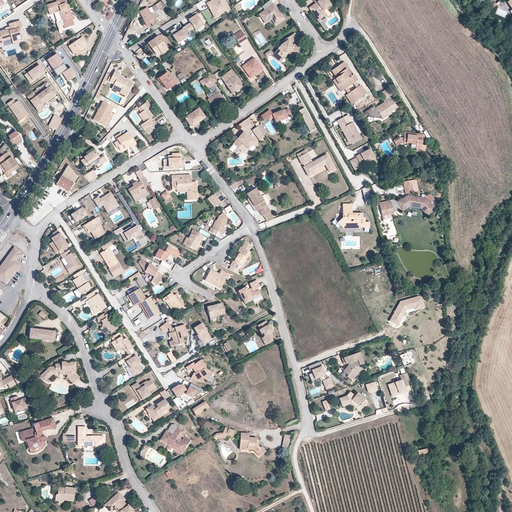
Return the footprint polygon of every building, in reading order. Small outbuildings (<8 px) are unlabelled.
[(67,10),(65,5),(67,5),(65,0),(50,0),(51,0),(52,0),(58,0),(59,1),(56,2),(46,5),(49,15),(58,12),(61,20),(64,29),(66,28),(74,26),(72,20),(71,17),(69,9),(67,10)] [(224,0),(212,0),(207,3),(215,18),(230,10),(224,0)] [(265,10),(274,4),(270,0),(262,6),(265,10)] [(323,11),(331,5),(326,0),(320,0),(315,3),(310,7),(313,11),(312,12),(322,27),(326,25),(324,23),(326,21),(326,19),(325,18),(321,12),(323,11)] [(284,19),(278,9),(276,10),(275,8),(276,7),(274,4),(259,14),(265,23),(271,19),(275,25),(284,19)] [(160,23),(154,12),(151,14),(148,9),(147,7),(139,12),(147,26),(152,23),(154,27),(157,25),(160,23)] [(191,22),(186,26),(190,32),(194,29),(195,30),(204,24),(198,14),(194,16),(194,15),(191,17),(188,19),(191,22)] [(22,41),(19,30),(19,28),(21,27),(22,27),(20,20),(9,24),(10,28),(0,30),(0,33),(0,34),(2,40),(11,38),(13,43),(22,41)] [(66,28),(64,29),(61,20),(56,22),(58,27),(61,33),(64,32),(64,31),(67,30),(66,28)] [(186,34),(190,32),(186,26),(172,35),(177,43),(188,36),(186,34)] [(239,44),(247,39),(242,30),(239,32),(240,34),(235,37),(239,44)] [(298,51),(299,45),(293,44),(292,48),(290,44),(292,43),(298,38),(294,33),(283,41),(284,43),(282,44),(280,45),(274,53),(270,50),(265,54),(267,57),(270,55),(277,61),(282,55),(285,57),(288,53),(296,55),(297,51),(298,51)] [(168,49),(158,36),(148,43),(154,51),(156,54),(160,52),(162,54),(168,49)] [(73,54),(87,44),(82,37),(68,46),(73,54)] [(71,55),(63,43),(61,45),(69,56),(71,55)] [(66,69),(56,53),(46,60),(56,75),(61,72),(67,81),(75,76),(69,66),(66,69)] [(258,64),(254,58),(242,66),(250,77),(254,74),(255,75),(262,70),(258,64)] [(354,83),(349,76),(350,76),(346,69),(348,68),(346,65),(344,62),(332,70),(336,76),(337,78),(335,79),(343,90),(344,89),(347,87),(353,83),(354,83)] [(43,73),(37,65),(24,75),(30,82),(43,73)] [(357,80),(348,68),(346,69),(350,76),(349,76),(354,83),(353,83),(356,89),(359,87),(355,81),(357,80)] [(221,78),(232,70),(232,69),(220,77),(221,78)] [(312,77),(320,72),(318,69),(310,75),(312,77)] [(126,96),(133,83),(129,81),(127,80),(126,79),(119,75),(120,73),(115,70),(111,78),(109,77),(107,80),(109,81),(109,82),(114,84),(112,88),(126,96)] [(244,86),(232,70),(221,78),(232,94),(233,94),(239,89),(242,87),(244,86)] [(175,83),(167,71),(159,77),(162,81),(161,82),(164,86),(166,89),(175,83)] [(225,102),(218,92),(217,93),(216,91),(217,90),(213,85),(212,84),(216,81),(213,77),(210,72),(207,74),(208,76),(200,82),(203,86),(205,84),(208,89),(211,92),(206,95),(209,98),(207,100),(216,111),(219,109),(221,107),(220,106),(225,102)] [(104,84),(109,74),(107,73),(98,90),(101,92),(104,85),(104,84)] [(343,90),(335,79),(337,78),(336,76),(334,77),(335,79),(332,81),(340,92),(343,90)] [(42,104),(56,94),(50,86),(36,96),(33,92),(27,97),(37,111),(43,106),(42,104)] [(351,103),(366,93),(361,86),(359,87),(356,89),(351,92),(348,94),(346,96),(351,103)] [(389,96),(392,95),(388,88),(385,90),(382,92),(386,99),(389,96)] [(25,111),(18,101),(15,103),(13,100),(6,104),(19,121),(24,118),(25,111)] [(394,109),(397,107),(392,100),(389,101),(388,101),(386,103),(385,104),(384,102),(375,108),(374,106),(364,112),(366,115),(368,115),(369,115),(369,117),(373,117),(374,116),(382,118),(382,119),(383,119),(388,116),(386,114),(394,109)] [(112,110),(113,108),(102,101),(93,119),(106,127),(111,119),(108,117),(111,112),(112,110)] [(153,116),(147,108),(150,106),(147,102),(138,108),(137,107),(135,109),(137,110),(138,109),(141,112),(138,114),(144,122),(140,125),(143,129),(144,128),(147,132),(153,128),(154,129),(157,127),(153,121),(152,122),(150,120),(149,119),(151,118),(153,116)] [(309,117),(301,102),(298,104),(301,110),(298,111),(303,120),(309,117)] [(195,124),(205,117),(198,108),(190,114),(186,117),(185,118),(191,127),(195,124)] [(286,118),(291,116),(290,112),(289,111),(288,109),(286,110),(284,111),(283,110),(272,114),(269,110),(261,116),(264,120),(269,117),(270,118),(272,118),(274,118),(275,122),(287,118),(286,118)] [(56,130),(62,119),(54,115),(48,126),(56,130)] [(361,138),(348,115),(342,118),(337,121),(341,128),(343,127),(351,143),(361,138)] [(241,129),(253,121),(249,117),(238,125),(241,129)] [(315,128),(309,117),(303,120),(309,132),(315,128)] [(267,132),(261,124),(257,127),(263,135),(267,132)] [(263,135),(257,127),(252,130),(259,140),(264,137),(263,135)] [(351,143),(343,127),(341,128),(349,144),(351,143)] [(20,138),(15,131),(8,136),(9,138),(8,139),(12,144),(14,143),(20,139),(20,138)] [(136,144),(128,131),(122,135),(116,139),(118,141),(114,143),(117,147),(118,147),(121,151),(127,147),(127,146),(129,145),(129,146),(130,147),(136,144)] [(257,143),(243,132),(242,133),(240,136),(241,137),(238,141),(236,140),(233,144),(241,151),(243,153),(247,148),(250,144),(255,148),(257,145),(257,143)] [(421,145),(423,135),(418,134),(404,132),(404,138),(399,137),(393,141),(396,145),(402,142),(411,143),(411,147),(416,148),(416,150),(425,151),(426,146),(421,145)] [(241,151),(233,144),(229,149),(237,156),(241,151)] [(378,164),(369,149),(358,155),(359,156),(358,156),(357,157),(357,156),(356,156),(356,158),(350,161),(354,170),(361,166),(359,163),(363,161),(369,161),(369,162),(372,167),(378,164)] [(107,161),(104,156),(100,158),(94,150),(87,155),(89,157),(87,158),(86,158),(85,158),(84,159),(84,158),(80,160),(86,169),(95,163),(98,167),(107,161)] [(12,167),(16,165),(7,152),(0,156),(0,164),(6,171),(4,173),(7,178),(11,175),(10,172),(14,169),(12,167)] [(321,165),(324,163),(325,165),(329,172),(335,169),(327,154),(312,162),(307,153),(298,157),(302,165),(303,164),(304,166),(303,167),(306,173),(321,165)] [(163,160),(163,167),(184,166),(184,161),(180,161),(180,154),(172,154),(172,156),(168,156),(168,160),(163,160)] [(314,173),(313,171),(325,165),(324,163),(321,165),(306,173),(308,176),(314,173)] [(69,164),(61,175),(73,183),(76,182),(79,177),(69,164)] [(93,171),(93,170),(85,175),(89,182),(97,177),(93,171)] [(149,185),(139,170),(135,172),(140,181),(144,188),(149,185)] [(68,191),(73,183),(61,175),(57,182),(61,185),(60,186),(68,191)] [(197,200),(196,182),(191,182),(190,175),(171,176),(172,190),(177,190),(177,192),(187,192),(187,200),(197,200)] [(247,189),(242,179),(229,186),(232,190),(239,186),(243,192),(247,189)] [(148,195),(144,188),(140,181),(137,183),(136,182),(132,184),(133,186),(128,189),(136,202),(148,195)] [(413,192),(411,181),(403,182),(405,193),(413,192)] [(373,202),(369,186),(362,189),(366,204),(373,202)] [(265,206),(263,202),(264,201),(255,188),(246,194),(249,199),(257,211),(258,210),(263,216),(269,212),(270,211),(266,205),(265,206)] [(173,199),(166,191),(161,195),(165,200),(164,201),(166,204),(173,199)] [(119,206),(110,192),(99,199),(98,197),(93,200),(98,208),(103,205),(108,212),(117,207),(119,210),(121,209),(119,205),(119,206)] [(220,202),(213,194),(207,199),(214,207),(220,202)] [(386,202),(384,195),(375,198),(376,204),(378,203),(386,202)] [(430,203),(434,200),(430,195),(428,195),(427,196),(425,195),(424,198),(408,196),(396,202),(395,199),(392,200),(386,202),(378,203),(382,216),(393,213),(401,211),(402,211),(410,206),(421,208),(427,216),(435,209),(430,203)] [(161,212),(154,198),(149,201),(152,207),(155,209),(156,209),(158,213),(161,212)] [(257,211),(249,199),(247,200),(255,212),(257,211)] [(365,222),(365,218),(362,218),(362,213),(357,213),(355,215),(353,215),(352,215),(352,213),(352,204),(342,204),(342,218),(340,220),(342,222),(343,223),(347,227),(356,226),(359,223),(362,226),(363,228),(369,228),(369,222),(365,222)] [(75,222),(87,215),(82,207),(71,215),(75,222)] [(225,225),(228,219),(223,212),(219,216),(216,220),(212,228),(206,225),(203,229),(215,235),(217,231),(220,233),(224,227),(225,225)] [(273,218),(269,212),(263,216),(266,221),(273,218)] [(281,222),(293,216),(292,214),(290,215),(289,213),(278,217),(281,222)] [(101,226),(99,222),(98,222),(96,218),(82,226),(85,230),(88,228),(89,227),(92,232),(91,232),(95,239),(105,233),(101,226)] [(360,229),(362,226),(359,223),(356,226),(347,227),(343,223),(342,222),(340,220),(337,222),(343,229),(360,229)] [(147,243),(136,225),(124,233),(120,227),(113,231),(115,235),(119,233),(125,242),(135,236),(141,246),(147,243)] [(68,246),(58,230),(53,233),(50,237),(53,241),(59,251),(59,252),(61,255),(64,253),(62,249),(68,246)] [(198,243),(200,239),(202,240),(204,236),(193,230),(191,233),(189,236),(185,245),(194,250),(198,243)] [(59,251),(53,241),(49,243),(56,253),(59,252),(59,251)] [(123,271),(109,247),(112,245),(110,242),(101,247),(104,251),(102,252),(107,259),(105,260),(110,268),(109,268),(114,277),(123,271)] [(242,266),(250,252),(248,252),(251,247),(250,246),(244,243),(241,248),(240,247),(237,253),(238,253),(236,258),(234,262),(233,261),(230,266),(231,266),(229,269),(236,273),(240,265),(242,266)] [(179,251),(168,246),(165,252),(161,250),(159,249),(155,257),(162,261),(165,262),(169,255),(175,258),(179,251)] [(0,279),(6,284),(20,265),(16,261),(21,255),(19,254),(13,249),(0,266),(0,279)] [(80,267),(71,253),(68,254),(66,251),(64,253),(61,255),(60,255),(62,259),(64,258),(68,264),(65,266),(69,273),(80,267)] [(157,271),(158,269),(141,260),(139,263),(145,271),(154,277),(151,282),(157,285),(161,279),(161,275),(160,273),(157,271)] [(171,266),(165,262),(162,261),(160,265),(169,270),(171,266)] [(222,281),(224,277),(227,278),(229,275),(221,271),(219,274),(210,269),(205,280),(220,289),(224,282),(222,281)] [(86,283),(84,281),(85,281),(82,275),(83,274),(81,270),(73,275),(75,279),(72,280),(76,285),(81,287),(78,289),(80,293),(82,293),(91,288),(87,282),(86,283)] [(130,282),(135,279),(141,275),(139,272),(128,279),(130,282)] [(147,284),(141,275),(135,279),(140,288),(147,284)] [(263,299),(258,290),(254,293),(253,290),(257,288),(260,287),(256,280),(249,284),(252,288),(248,290),(246,286),(243,288),(238,291),(245,303),(252,300),(253,302),(257,300),(258,301),(263,299)] [(112,294),(118,290),(116,286),(109,290),(112,294)] [(145,299),(139,288),(128,295),(134,306),(139,303),(140,302),(145,299)] [(106,307),(98,293),(95,295),(93,292),(86,296),(88,300),(86,301),(88,304),(92,309),(95,314),(106,307)] [(184,305),(176,294),(173,295),(171,292),(162,299),(164,302),(165,302),(174,313),(184,305)] [(421,295),(400,301),(390,317),(399,322),(407,309),(414,308),(415,310),(425,308),(421,295)] [(159,313),(149,297),(145,299),(140,302),(150,318),(159,313)] [(150,318),(140,302),(139,303),(149,319),(150,318)] [(224,314),(222,304),(207,307),(209,318),(217,316),(224,314)] [(141,322),(147,317),(144,312),(132,320),(136,325),(141,322)] [(118,328),(113,319),(111,315),(108,316),(107,314),(104,315),(104,314),(97,318),(99,322),(101,321),(102,323),(101,327),(100,328),(104,334),(109,330),(111,333),(118,328)] [(187,334),(184,324),(172,328),(167,322),(169,321),(167,318),(164,320),(166,321),(159,327),(162,331),(167,327),(169,329),(170,332),(171,336),(172,340),(169,341),(170,346),(174,345),(175,349),(184,346),(181,335),(187,334)] [(262,333),(264,336),(268,343),(275,340),(271,333),(273,331),(269,324),(268,325),(265,321),(258,325),(260,329),(259,330),(261,333),(262,333)] [(210,339),(201,323),(193,328),(203,343),(208,340),(210,345),(217,341),(214,336),(210,339)] [(53,341),(54,331),(30,329),(29,338),(53,341)] [(132,347),(126,338),(123,339),(121,337),(122,336),(119,332),(111,337),(113,341),(115,340),(118,343),(116,344),(119,350),(123,347),(125,351),(127,350),(132,347)] [(116,344),(118,343),(115,340),(113,341),(111,342),(117,351),(119,350),(116,344)] [(231,349),(227,341),(223,344),(227,351),(231,349)] [(167,353),(172,362),(176,359),(170,350),(167,353)] [(140,363),(135,356),(137,355),(134,351),(130,354),(124,358),(126,361),(125,362),(133,376),(142,370),(138,364),(140,363)] [(363,370),(358,365),(364,363),(359,352),(344,358),(346,363),(351,361),(351,362),(343,371),(348,375),(346,376),(352,381),(357,374),(358,376),(363,370)] [(210,376),(212,372),(205,368),(200,360),(194,364),(193,362),(186,367),(188,371),(192,368),(195,366),(198,371),(195,373),(193,373),(191,378),(201,383),(203,378),(213,383),(215,378),(210,376)] [(76,373),(76,362),(71,362),(71,363),(66,363),(66,362),(61,362),(61,364),(55,364),(55,367),(50,367),(41,376),(46,381),(52,374),(55,374),(55,372),(59,372),(61,370),(65,370),(65,373),(68,376),(66,377),(73,384),(79,377),(76,373)] [(325,375),(319,362),(308,366),(310,371),(312,370),(313,373),(309,374),(312,382),(316,380),(315,379),(319,377),(320,381),(321,381),(323,381),(326,389),(333,386),(330,378),(328,379),(326,374),(325,375)] [(411,385),(407,373),(400,375),(401,380),(404,387),(406,387),(411,385)] [(15,385),(11,376),(5,379),(7,384),(9,388),(15,385)] [(149,392),(156,387),(151,380),(147,382),(146,381),(139,386),(137,382),(131,386),(135,391),(137,390),(140,395),(143,393),(146,397),(150,394),(149,392)] [(401,380),(387,385),(391,397),(406,392),(404,387),(401,380)] [(374,382),(366,385),(368,392),(376,390),(374,382)] [(200,393),(202,389),(191,383),(185,394),(184,393),(183,392),(186,390),(182,384),(178,386),(177,385),(171,389),(177,398),(180,396),(182,399),(187,401),(189,397),(192,398),(194,394),(196,395),(200,393)] [(146,397),(143,393),(140,395),(137,390),(135,391),(140,401),(146,397)] [(166,391),(165,390),(161,392),(165,398),(170,395),(167,391),(166,391)] [(367,401),(356,393),(354,396),(349,392),(346,396),(339,398),(341,404),(350,401),(357,407),(358,406),(361,408),(367,401)] [(29,406),(26,397),(21,399),(21,400),(19,401),(17,396),(10,398),(14,411),(24,408),(23,407),(29,406)] [(161,413),(170,407),(165,399),(156,405),(157,406),(158,407),(155,409),(154,407),(153,405),(146,409),(151,417),(156,414),(158,418),(163,415),(161,413)] [(196,415),(209,407),(205,401),(192,410),(196,415)] [(357,407),(350,401),(341,404),(342,407),(349,404),(359,411),(361,408),(358,406),(357,407)] [(39,433),(38,433),(41,432),(44,430),(49,429),(54,430),(56,427),(53,418),(33,424),(34,428),(19,433),(22,442),(26,440),(29,450),(33,450),(35,449),(37,447),(45,445),(44,441),(45,440),(45,438),(44,437),(43,437),(40,438),(40,437),(40,436),(40,435),(40,434),(39,433)] [(171,425),(167,430),(173,435),(178,427),(174,424),(171,425)] [(103,448),(103,436),(89,436),(89,438),(86,438),(86,436),(85,436),(85,427),(77,427),(77,446),(95,446),(95,448),(103,448)] [(182,440),(180,439),(185,431),(178,427),(173,435),(172,437),(165,432),(161,439),(167,443),(168,446),(172,448),(174,447),(182,453),(191,440),(184,436),(182,440)] [(231,439),(235,431),(225,427),(223,432),(223,434),(228,437),(231,439)] [(256,443),(256,440),(257,438),(248,437),(249,433),(240,433),(240,447),(248,447),(247,449),(253,449),(260,457),(266,451),(262,447),(260,448),(258,445),(256,443)] [(287,451),(291,435),(284,435),(281,450),(287,451)] [(40,450),(42,448),(45,445),(37,447),(35,449),(33,450),(29,450),(30,453),(32,453),(37,452),(40,450)] [(145,453),(149,447),(145,445),(141,452),(140,458),(144,459),(145,453)] [(73,501),(75,488),(65,487),(65,488),(58,487),(58,488),(57,494),(56,494),(55,500),(59,501),(63,502),(64,500),(73,501)] [(133,511),(128,505),(127,506),(123,501),(125,500),(119,492),(104,505),(110,511),(111,511),(115,508),(117,511),(133,511)] [(92,506),(102,499),(99,494),(89,501),(92,506)]
